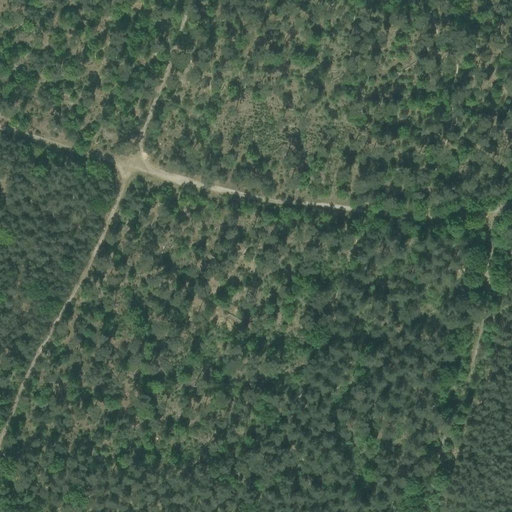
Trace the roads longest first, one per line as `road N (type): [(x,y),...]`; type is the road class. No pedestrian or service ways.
road 1 (track): [(361,210),(259,201),(0,129)]
road 2 (track): [(291,408),(361,210)]
road 3 (track): [(183,0),(128,162)]
